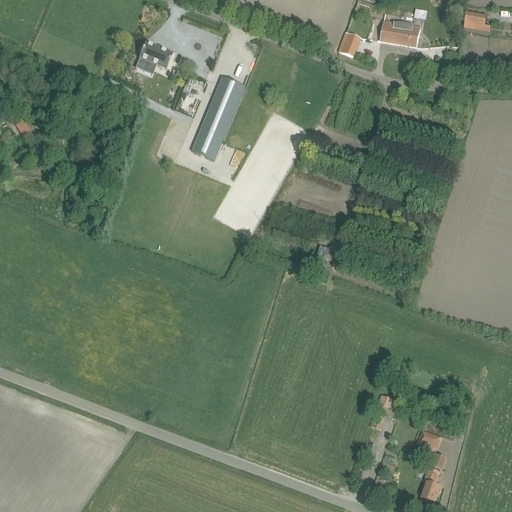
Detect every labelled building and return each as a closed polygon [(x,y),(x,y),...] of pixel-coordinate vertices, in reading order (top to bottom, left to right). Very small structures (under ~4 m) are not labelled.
[(490,36),(492,29),(485,27),(487,17),(467,14),(464,32),(490,36)] [(382,33),(380,43),(417,49),(418,39),(420,29),(414,28),(411,26),(407,25),(404,24),(401,24),(398,24),(394,24),(383,23),(382,33)] [(339,53),(353,59),(361,39),(347,34),(339,53)] [(139,59),(166,71),(173,55),(145,43),(144,48),(141,48),(139,53),(141,55),(139,59)] [(456,64),(457,56),(447,54),(445,62),(456,64)] [(223,79),(192,153),(215,163),(245,89),(223,79)] [(20,118),(13,123),(23,138),(31,133),(20,118)] [(385,423),(384,423),(389,410),(393,412),(396,403),(380,398),(370,428),(382,433),(385,423)] [(442,439),(422,432),(417,446),(437,453),(442,439)] [(442,490),(435,487),(441,471),(442,471),(446,460),(438,457),(434,468),(433,471),(430,470),(425,484),(428,485),(426,490),(422,500),(435,504),(437,497),(439,498),(442,490)]
